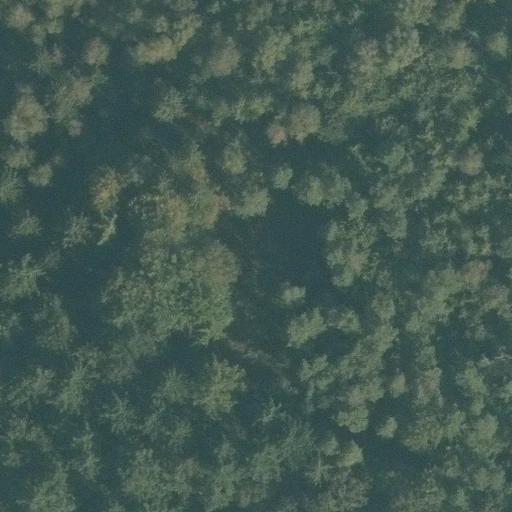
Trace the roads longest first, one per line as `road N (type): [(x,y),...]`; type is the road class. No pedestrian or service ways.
road 1 (track): [(429,511),(275,141)]
road 2 (track): [(263,511),(410,467),(511,451)]
